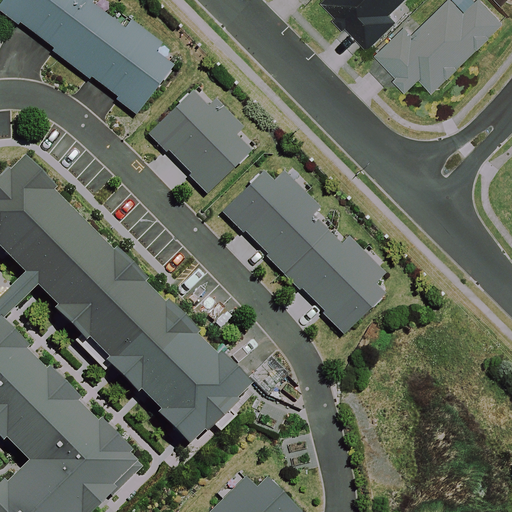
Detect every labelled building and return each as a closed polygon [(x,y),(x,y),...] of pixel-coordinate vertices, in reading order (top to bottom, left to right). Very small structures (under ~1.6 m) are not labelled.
[(93,0),(0,0),(0,11),(134,113),(174,61),(93,0)] [(326,0),(324,3),(339,17),(336,20),(345,28),(347,26),(369,48),(396,22),(389,15),(405,0),(326,0)] [(504,25),(480,0),(467,12),(455,0),(452,0),(415,36),(408,29),(378,57),(410,90),(422,79),(434,92),(504,25)] [(188,94),(146,136),(164,154),(165,153),(189,177),(188,178),(205,195),(247,154),(232,138),(240,130),(213,102),(205,110),(188,94)] [(12,149),(0,161),(0,256),(181,440),(242,381),(12,149)] [(282,275),(324,233),(309,218),(317,210),(281,174),(269,185),(260,176),(221,214),(241,234),(243,232),(266,255),(264,257),(282,275)] [(324,233),(282,275),(297,290),(298,289),(323,313),(321,314),(342,335),(380,297),(370,287),(382,276),(345,239),(337,247),(324,233)] [(0,511),(73,511),(129,456),(0,328),(0,435),(20,455),(0,475),(0,511)] [(299,511),(261,474),(251,483),(242,474),(207,509),(209,511),(299,511)]
